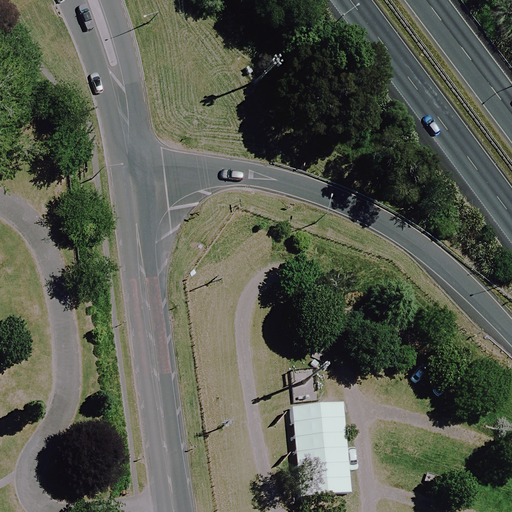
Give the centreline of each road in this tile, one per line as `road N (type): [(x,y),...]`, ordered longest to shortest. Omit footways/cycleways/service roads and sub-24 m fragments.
road 1 (motorway): [(511,332),(439,261),(324,192),(253,175),(131,186)]
road 2 (tertiary): [(131,186),(177,511)]
road 3 (motorway): [(511,202),(353,0)]
road 4 (motorway): [(424,0),(511,112)]
road 5 (tertiary): [(121,111),(75,0)]
